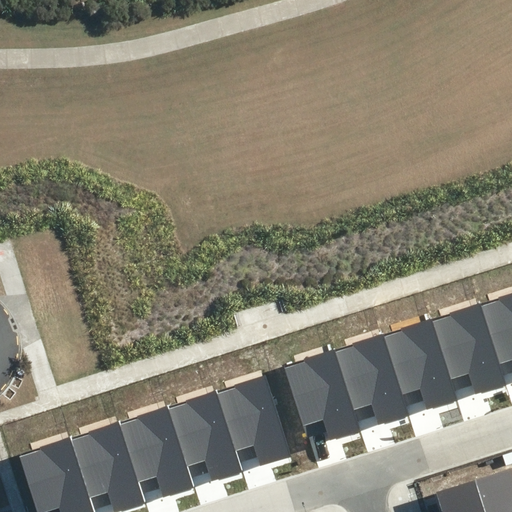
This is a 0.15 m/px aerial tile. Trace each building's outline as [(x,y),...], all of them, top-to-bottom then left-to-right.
[(500,301),(482,307),(504,375),(511,372),(511,293),(499,298),(500,301)] [(451,317),(434,322),(456,391),(473,385),(476,394),(507,384),(504,375),(482,307),(481,303),(450,313),(451,317)] [(403,332),(385,338),(407,406),(425,400),(428,409),(459,399),(456,391),(434,322),(433,319),(402,329),(403,332)] [(354,348),(336,354),(358,422),(376,416),(379,425),(410,415),(407,406),(385,338),(384,335),(353,344),(354,348)] [(305,363),(285,370),(307,438),(327,432),(330,441),(361,431),(358,422),(336,354),(335,350),(304,360),(305,363)] [(236,388),(218,394),(240,462),(258,457),(261,466),(292,456),(266,375),(235,385),(236,388)] [(187,404),(170,410),(192,478),(208,473),(211,482),(243,471),(240,462),(218,394),(216,391),(186,400),(187,404)] [(139,420),(121,425),(143,494),(161,488),(164,497),(195,487),(192,478),(170,410),(169,406),(138,416),(139,420)] [(90,435),(72,441),(94,509),(112,503),(115,511),(146,502),(143,494),(121,425),(120,422),(89,432),(90,435)] [(41,451),(21,457),(38,511),(94,511),(94,509),(72,441),(71,437),(40,447),(41,451)] [(508,511),(511,511),(511,469),(437,493),(442,511),(508,511)]
